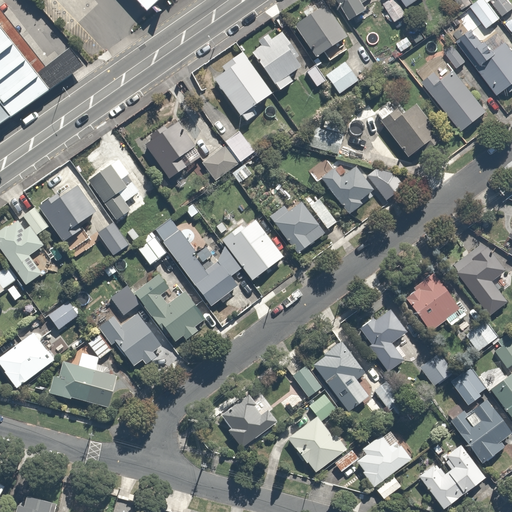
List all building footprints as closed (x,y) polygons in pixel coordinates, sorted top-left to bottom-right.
[(137,0),(147,11),(159,0),(137,0)] [(347,35),(323,0),(316,0),(300,11),(303,16),(292,23),(314,56),(322,51),(328,61),(346,49),(340,40),(347,35)] [(365,0),(339,0),(353,23),(368,14),(362,2),(365,0)] [(396,0),(389,0),(383,4),(401,32),(409,27),(402,15),(405,13),(396,0)] [(471,4),(468,0),(454,0),(461,10),(471,4)] [(484,0),(478,0),(470,7),(486,28),(499,19),(484,0)] [(502,16),(511,8),(511,6),(507,0),(490,0),(490,1),(502,16)] [(37,73),(0,26),(0,101),(12,116),(50,90),(37,73)] [(472,26),(459,36),(479,62),(474,66),(496,93),(511,80),(511,44),(506,36),(490,48),(472,26)] [(260,44),(250,51),(277,88),(294,76),(292,73),(300,67),(294,58),(300,54),(283,29),(271,38),(267,33),(257,40),(260,44)] [(452,44),(443,51),(457,69),(466,62),(452,44)] [(70,48),(37,73),(50,90),(84,66),(70,48)] [(224,73),(213,81),(237,116),(240,114),(246,122),(260,112),(253,103),(270,91),(240,48),(226,58),(229,63),(221,69),(224,73)] [(345,62),(326,75),(338,93),(357,81),(345,62)] [(315,66),(305,72),(315,87),(325,80),(315,66)] [(434,73),(422,82),(461,132),(486,112),(454,70),(440,80),(434,73)] [(0,124),(12,116),(0,101),(0,124)] [(385,103),(374,111),(409,160),(439,138),(413,101),(399,111),(396,107),(390,111),(385,103)] [(152,139),(145,144),(169,179),(201,157),(194,147),(196,146),(178,121),(167,128),(165,125),(149,135),(152,139)] [(239,131),(225,141),(240,161),(254,151),(239,131)] [(308,135),(306,146),(337,152),(339,141),(308,135)] [(224,146),(201,162),(213,179),(236,163),(224,146)] [(117,161),(89,180),(117,219),(131,210),(126,202),(140,192),(117,161)] [(332,167),(319,176),(345,213),(359,203),(356,199),(372,188),(356,165),(339,177),(332,167)] [(376,170),(367,177),(377,190),(386,183),(376,170)] [(150,181),(139,188),(147,200),(158,193),(150,181)] [(94,211),(76,185),(55,200),(51,194),(34,205),(60,243),(79,229),(76,224),(94,211)] [(320,197),(308,205),(325,229),(337,221),(320,197)] [(286,212),(282,206),(268,216),(296,256),(326,235),(302,201),(286,212)] [(16,219),(0,229),(0,249),(23,283),(40,272),(37,267),(51,257),(29,225),(23,229),(16,219)] [(170,219),(156,230),(212,305),(239,285),(232,276),(242,269),(225,246),(218,262),(205,271),(192,253),(195,251),(180,230),(179,231),(170,219)] [(242,225),(222,240),(252,280),(284,256),(256,220),(245,228),(242,225)] [(112,221),(96,233),(112,255),(129,244),(139,236),(133,228),(123,236),(112,221)] [(151,233),(134,246),(149,266),(166,253),(151,233)] [(465,262),(454,270),(471,292),(490,277),(498,287),(511,277),(486,244),(473,254),(470,250),(461,257),(465,262)] [(0,269),(0,292),(16,282),(5,266),(0,269)] [(418,289),(405,298),(429,330),(445,318),(448,322),(464,310),(434,270),(415,285),(418,289)] [(159,274),(134,292),(161,329),(165,326),(176,341),(183,336),(186,340),(198,331),(195,326),(205,319),(185,292),(168,304),(161,294),(169,288),(159,274)] [(14,284),(6,290),(13,301),(21,296),(14,284)] [(128,286),(111,298),(123,315),(140,303),(128,286)] [(77,317),(67,302),(47,315),(58,330),(77,317)] [(391,308),(358,328),(385,372),(403,361),(392,343),(407,334),(391,308)] [(112,318),(100,328),(132,367),(140,360),(144,365),(154,356),(149,351),(160,342),(137,314),(120,327),(112,318)] [(484,322),(476,328),(470,320),(455,332),(460,340),(465,337),(475,351),(495,336),(484,322)] [(0,364),(17,387),(53,359),(32,331),(0,355),(0,364)] [(99,334),(87,344),(98,359),(111,349),(99,334)] [(511,344),(508,339),(493,350),(506,367),(511,362),(511,344)] [(342,344),(311,365),(343,412),(368,395),(357,379),(362,375),(342,344)] [(438,353),(418,369),(432,387),(452,372),(438,353)] [(53,375),(47,392),(69,400),(70,396),(97,407),(110,376),(64,357),(56,376),(53,375)] [(306,365),(292,374),(307,398),(321,388),(306,365)] [(470,367),(449,381),(465,404),(486,390),(470,367)] [(511,373),(490,388),(511,421),(511,373)] [(386,378),(371,389),(385,407),(399,397),(386,378)] [(239,446),(274,421),(266,411),(262,414),(247,395),(220,415),(229,428),(227,430),(239,446)] [(481,422),(472,428),(460,411),(449,418),(460,434),(480,463),(500,450),(493,440),(508,430),(485,396),(470,406),(481,422)] [(316,472),(347,449),(336,435),(333,438),(317,417),(288,439),(307,464),(309,463),(316,472)] [(374,485),(411,459),(398,441),(390,446),(383,435),(362,449),(366,455),(357,461),(374,485)] [(449,472),(457,484),(464,493),(486,478),(462,444),(446,455),(449,460),(446,462),(451,470),(449,472)] [(352,450),(335,463),(341,471),(358,458),(352,450)] [(446,474),(441,467),(437,471),(434,467),(421,477),(444,509),(464,493),(457,484),(449,472),(446,474)] [(401,486),(393,475),(376,488),(384,499),(401,486)] [(52,511),(55,503),(16,492),(10,511),(52,511)]
